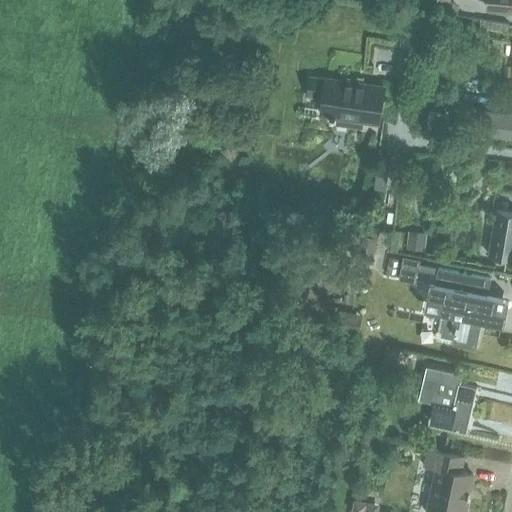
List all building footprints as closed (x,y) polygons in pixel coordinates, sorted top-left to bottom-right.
[(511,0),(488,0),(488,7),(511,9),(511,0)] [(479,27),(511,31),(511,24),(511,22),(480,18),(479,27)] [(404,22),(401,47),(405,47),(422,50),(426,25),(404,22)] [(380,126),(385,90),(312,81),(310,98),(327,100),(325,118),(380,126)] [(511,113),(485,110),(482,134),(511,138),(511,113)] [(379,190),(398,189),(397,168),(379,169),(379,190)] [(511,209),(498,207),(491,253),(511,256),(511,209)] [(426,234),(408,233),(406,250),(424,252),(426,234)] [(437,273),(434,289),(437,290),(437,289),(450,292),(446,313),(441,335),(454,338),(453,343),(465,345),(476,348),(479,336),(482,320),(487,296),(488,293),(491,277),(454,269),(438,266),(428,264),(420,262),(420,260),(421,259),(411,256),(403,255),(402,261),(399,279),(407,281),(415,282),(418,269),(429,271),(437,273)] [(428,365),(420,399),(435,402),(431,421),(450,425),(468,429),(478,387),(462,383),(464,373),(428,365)] [(442,511),(465,511),(474,472),(462,469),(465,453),(430,446),(427,463),(438,466),(429,509),(442,511)] [(356,499),(353,511),(358,511),(365,511),(367,501),(356,499)] [(375,503),(367,501),(365,511),(377,511),(378,508),(375,503)]
